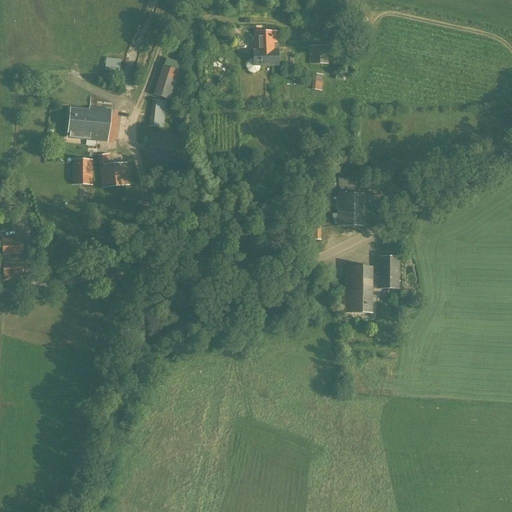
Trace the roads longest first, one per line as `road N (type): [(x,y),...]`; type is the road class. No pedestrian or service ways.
road 1 (track): [(202,278),(213,211),(194,52),(205,20),(280,22),(342,40),(382,9),(503,39),(511,48)]
road 2 (unclassified): [(0,294),(100,278),(300,274),(511,154)]
road 3 (unknown): [(144,278),(130,109)]
